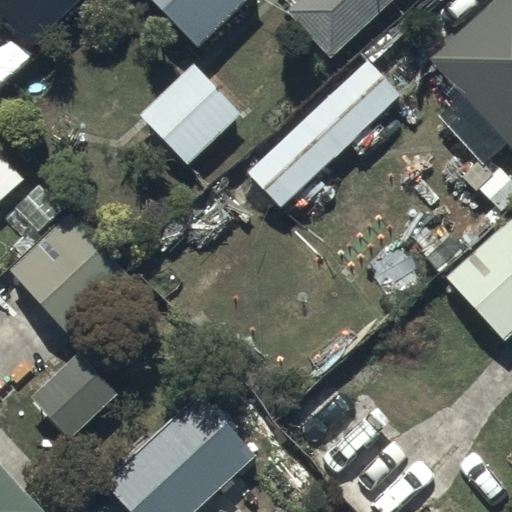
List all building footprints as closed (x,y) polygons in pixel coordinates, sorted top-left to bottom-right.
[(0,0),(0,13),(31,47),(81,0),(0,0)] [(160,0),(195,36),(232,0),(160,0)] [(288,0),(330,45),(379,0),(288,0)] [(511,144),(511,0),(486,0),(430,48),(511,144)] [(315,171),(396,90),(359,52),(244,168),(280,204),(286,198),(298,210),(326,182),(315,171)] [(195,58),(138,108),(185,161),(242,111),(195,58)] [(66,204),(7,260),(81,338),(140,282),(66,204)] [(511,204),(443,266),(504,335),(511,327),(511,204)] [(443,476),(362,389),(352,398),(324,368),(287,402),(315,432),(301,444),(364,511),(441,511),(424,493),(443,476)] [(195,381),(97,469),(135,511),(185,511),(256,449),(195,381)] [(0,511),(40,511),(46,506),(0,457),(0,511)]
